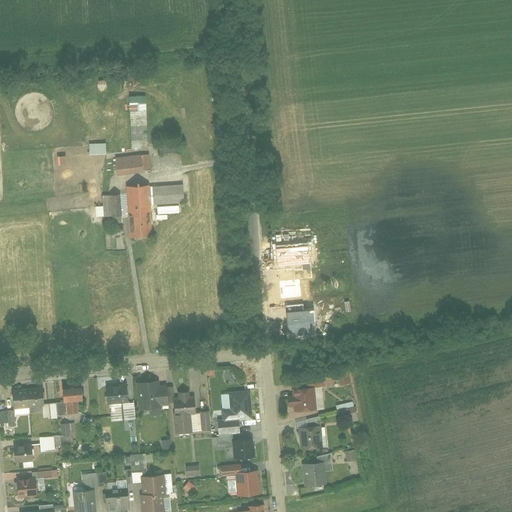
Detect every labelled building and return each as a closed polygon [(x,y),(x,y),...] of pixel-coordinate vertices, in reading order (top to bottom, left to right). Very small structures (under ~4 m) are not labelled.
[(135,148),(145,147),(144,140),(150,140),(149,95),(133,96),(135,148)] [(160,142),(160,156),(183,155),(182,141),(160,142)] [(109,153),(108,143),(92,143),(92,154),(109,153)] [(150,155),(116,159),(118,178),(152,175),(150,155)] [(184,187),(150,188),(151,207),(185,206),(184,187)] [(143,238),(152,237),(151,207),(150,188),(129,189),(131,238),(143,238)] [(121,196),(103,197),(105,219),(123,217),(121,196)] [(308,246),(277,249),(278,267),(310,264),(308,246)] [(294,271),(295,279),(301,278),(301,280),(312,279),(312,270),(294,271)] [(295,279),(278,280),(280,301),(303,299),(301,280),(301,278),(295,279)] [(304,304),(286,306),(288,336),(311,334),(310,323),(315,322),(314,310),(305,311),(304,304)] [(340,375),(343,385),(352,383),(350,372),(340,375)] [(162,408),(169,407),(167,387),(160,387),(159,381),(138,383),(141,413),(162,411),(162,408)] [(130,405),(128,382),(106,384),(108,407),(130,405)] [(79,415),(78,404),(84,404),(82,385),(62,387),(64,405),(66,405),(67,416),(79,415)] [(46,408),(44,386),(29,387),(31,409),(46,408)] [(31,409),(29,387),(13,388),(15,411),(31,409)] [(318,413),(315,389),(292,392),(293,397),(289,397),(290,410),(294,410),(294,411),(295,415),(318,413)] [(172,399),(174,417),(175,435),(193,434),(191,416),(198,415),(196,397),(191,398),(191,393),(179,394),(179,399),(172,399)] [(244,421),(241,397),(225,398),(227,422),(244,421)] [(350,412),(351,421),(360,420),(358,411),(350,412)] [(64,443),(73,443),(72,423),(62,423),(64,443)] [(323,451),(321,428),(300,430),(302,453),(323,451)] [(42,436),(43,451),(57,451),(56,436),(42,436)] [(255,459),(253,440),(233,442),(235,461),(255,459)] [(14,448),(15,464),(35,462),(34,446),(14,448)] [(348,451),(349,461),(358,460),(357,450),(348,451)] [(325,463),(305,465),(307,489),(327,487),(325,463)] [(189,465),(189,475),(202,474),(202,465),(189,465)] [(84,473),(84,485),(109,484),(108,471),(84,473)] [(261,496),(259,471),(236,473),(238,498),(261,496)] [(144,497),(164,496),(166,495),(164,475),(142,477),(144,497)] [(18,481),(19,499),(38,498),(36,479),(18,481)] [(199,492),(199,480),(188,480),(187,492),(199,492)] [(130,511),(129,488),(118,489),(119,511),(130,511)] [(119,511),(118,489),(106,490),(108,511),(119,511)] [(97,511),(96,490),(74,492),(75,511),(97,511)] [(165,511),(164,496),(144,497),(141,497),(142,511),(165,511)]
